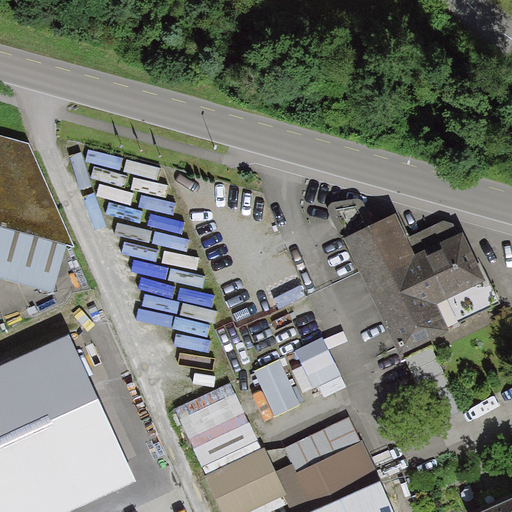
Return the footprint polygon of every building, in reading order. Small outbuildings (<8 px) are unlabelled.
[(29,144),(0,135),(0,278),(60,295),(71,245),(29,144)] [(363,200),(329,206),(345,238),(400,353),(405,351),(438,419),(460,409),(429,345),(451,335),(447,327),(498,302),(464,232),(458,235),(453,225),(443,222),(418,234),(406,239),(395,215),(374,225),(363,200)] [(75,343),(122,461),(139,455),(89,331),(53,345),(56,351),(75,343)] [(323,339),(297,352),(310,376),(335,363),(323,339)] [(0,388),(0,511),(105,511),(137,500),(80,357),(0,388)] [(280,418),(304,407),(283,362),(259,373),(280,418)] [(234,383),(179,411),(226,511),(271,511),(287,504),(291,511),(393,511),(350,418),(288,449),(267,453),(234,383)] [(511,511),(511,495),(511,496),(475,511),(511,511)]
